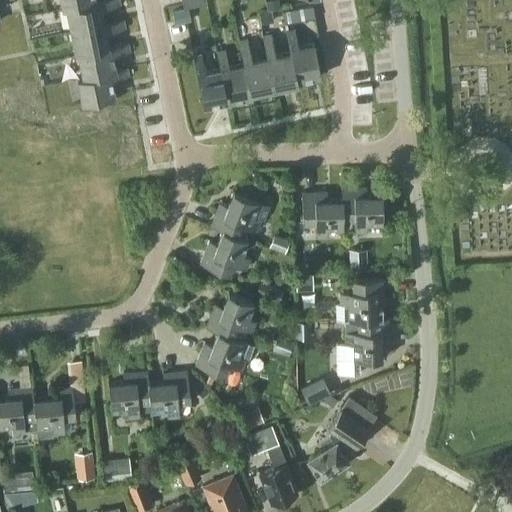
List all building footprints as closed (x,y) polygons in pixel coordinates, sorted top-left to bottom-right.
[(71,30),(103,23),(100,8),(120,4),(118,0),(95,0),(62,7),(63,8),(66,7),(71,30)] [(191,20),(188,7),(172,10),(174,23),(191,20)] [(71,30),(76,53),(108,46),(105,32),(125,28),(123,19),(103,23),(71,30)] [(286,30),(290,51),(297,80),(321,75),(314,42),(298,45),(294,28),(286,30)] [(290,51),(275,54),(271,33),(262,35),(266,56),(267,55),(274,88),(298,83),(297,80),(290,51)] [(239,40),(243,63),(244,63),(250,93),(251,93),(274,88),(267,55),(266,56),(251,59),(247,38),(239,40)] [(78,54),(83,76),(116,69),(114,61),(113,61),(112,55),(129,51),(128,42),(108,46),(76,53),(76,54),(78,54)] [(216,51),(220,68),(220,67),(227,100),(235,99),(235,98),(242,96),(242,97),(251,95),(251,93),(250,93),(244,63),(243,63),(229,66),(225,49),(216,51)] [(219,102),(227,100),(220,67),(220,68),(205,71),(201,54),(193,55),(203,105),(211,103),(211,102),(219,101),(219,102)] [(116,69),(83,76),(77,78),(82,102),(115,95),(113,87),(112,87),(110,79),(128,76),(127,67),(116,69)] [(117,125),(78,133),(82,155),(121,148),(122,147),(117,125)] [(125,170),(121,148),(82,155),(81,156),(83,166),(73,168),(78,192),(101,187),(99,175),(125,170)] [(341,186),(341,198),(343,217),(354,217),(354,230),(367,229),(367,222),(382,221),(382,193),(367,193),(366,185),(341,186)] [(222,229),(240,235),(244,224),(256,229),(261,217),(263,218),(268,203),(258,199),(233,189),(227,204),(220,201),(211,224),(222,229)] [(343,217),(341,198),(327,198),(327,190),(302,190),(303,222),(315,222),(315,235),(327,234),(327,226),(343,226),(343,217)] [(248,238),(240,235),(222,229),(217,242),(209,239),(200,262),(229,274),(234,262),(246,267),(250,256),(243,253),(248,238)] [(289,239),(273,233),(269,246),(285,252),(289,239)] [(363,265),(362,248),(348,248),(349,265),(363,265)] [(313,288),(312,274),(295,274),(296,288),(313,288)] [(357,318),(376,317),(376,303),(385,303),(384,278),(353,278),(353,290),(340,290),(340,302),(336,302),(336,319),(357,318)] [(280,288),(260,280),(256,291),(275,298),(280,288)] [(206,326),(217,330),(236,336),(240,325),(252,330),(256,318),(249,315),(254,301),(228,291),(223,305),(215,302),(206,326)] [(389,317),(376,317),(357,318),(357,330),(345,330),(345,342),(336,342),(337,372),(359,372),(359,358),(381,357),(381,342),(389,342),(389,317)] [(311,337),(310,320),(295,321),(296,337),(311,337)] [(236,336),(217,330),(212,343),(204,340),(195,364),(225,375),(229,364),(241,368),(246,357),(249,358),(254,343),(236,336)] [(295,341),(276,335),(272,349),(290,355),(295,341)] [(150,401),(148,381),(147,369),(123,372),(123,380),(108,381),(111,410),(127,408),(127,416),(140,414),(139,412),(151,411),(151,409),(150,401)] [(150,401),(151,409),(166,408),(167,416),(179,414),(178,402),(190,400),(187,369),(162,371),(163,380),(148,381),(150,401)] [(323,375),(299,386),(304,395),(306,402),(325,394),(331,391),(323,375)] [(34,397),(35,426),(37,437),(53,436),(52,431),(65,430),(63,417),(75,416),(74,400),(85,399),(83,383),(47,387),(48,395),(34,397)] [(9,395),(0,396),(0,424),(12,424),(13,431),(25,430),(24,427),(35,426),(34,397),(32,385),(8,387),(9,395)] [(262,421),(257,406),(239,412),(244,427),(262,421)] [(328,425),(331,427),(328,432),(334,442),(308,458),(320,477),(348,459),(343,451),(355,443),(356,444),(368,425),(340,406),(328,425)] [(222,439),(216,425),(199,433),(206,447),(222,439)] [(277,440),(271,425),(245,436),(251,451),(266,445),(275,465),(260,471),(266,487),(272,501),(295,492),(289,476),(291,475),(277,440)] [(94,475),(91,451),(74,452),(76,477),(94,475)] [(201,476),(190,454),(174,462),(185,484),(201,476)] [(130,479),(128,456),(100,459),(102,482),(130,479)] [(34,488),(33,469),(15,471),(15,478),(2,479),(3,491),(34,488)] [(245,511),(247,511),(232,471),(202,484),(213,511),(245,511)] [(152,503),(141,477),(124,484),(135,510),(152,503)] [(190,511),(185,497),(157,508),(157,510),(156,511),(190,511)] [(23,511),(21,503),(8,506),(9,511),(23,511)]
